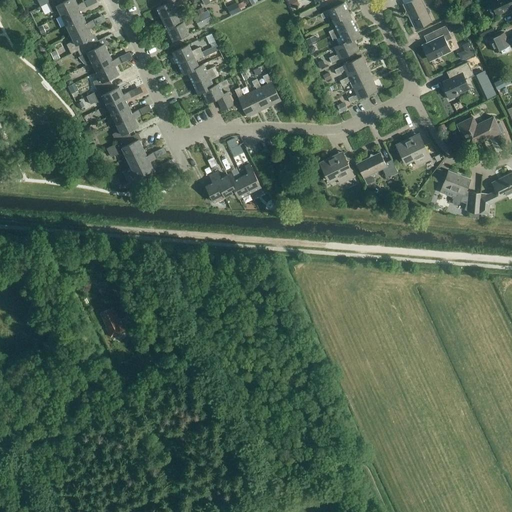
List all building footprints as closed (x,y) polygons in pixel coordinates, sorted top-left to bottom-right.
[(66,0),(63,2),(62,0),(53,0),(47,3),(51,12),(59,11),(61,15),(78,7),(77,5),(75,0),(66,0)] [(173,0),(163,5),(157,8),(162,19),(178,11),(175,5),(173,0)] [(299,5),(296,0),(288,0),(287,0),(291,9),(299,5)] [(412,0),(403,4),(415,29),(431,21),(421,0),(412,0)] [(493,8),(489,10),(492,17),(497,15),(511,8),(510,5),(511,4),(511,0),(491,0),(490,1),(493,8)] [(84,1),(77,5),(78,7),(61,15),(66,25),(83,17),(80,10),(86,7),(84,1)] [(236,2),(226,8),(230,16),(240,11),(236,2)] [(349,14),(344,2),(320,14),(322,19),(330,15),(333,21),(349,14)] [(193,17),(199,28),(212,21),(206,10),(193,17)] [(178,11),(162,19),(167,30),(191,18),(189,14),(181,18),(178,11)] [(349,14),(333,21),(336,28),(328,31),(331,36),(355,24),(349,14)] [(457,14),(444,20),(450,32),(463,26),(457,14)] [(83,17),(66,25),(71,34),(88,26),(89,29),(95,25),(93,20),(86,23),(83,17)] [(193,23),(191,18),(167,30),(172,41),(189,33),(185,26),(193,23)] [(355,24),(331,36),(333,40),(340,37),(343,43),(353,39),(360,35),(355,24)] [(477,30),(480,37),(494,31),(490,24),(477,30)] [(88,26),(71,34),(73,39),(67,44),(71,53),(78,50),(85,47),(83,41),(93,36),(89,29),(88,26)] [(435,39),(423,45),(430,60),(449,51),(444,42),(452,38),(445,26),(432,32),(435,39)] [(494,37),(489,40),(494,51),(500,49),(509,45),(509,44),(511,42),(511,37),(507,40),(504,32),(494,37)] [(306,40),(309,45),(316,42),(313,37),(306,40)] [(353,39),(343,43),(334,47),(337,54),(335,56),(334,55),(329,58),(331,62),(358,50),(353,39)] [(92,43),(85,47),(78,50),(80,56),(79,57),(86,65),(92,62),(109,54),(104,44),(94,49),(92,43)] [(178,63),(202,52),(199,47),(192,51),(188,44),(172,52),(178,63)] [(54,61),(60,58),(56,50),(50,53),(54,61)] [(202,52),(178,63),(183,74),(187,72),(199,66),(196,60),(204,56),(206,55),(204,50),(202,52)] [(112,60),(109,54),(92,62),(97,72),(114,64),(115,66),(121,63),(119,57),(112,60)] [(340,81),(367,68),(362,57),(335,70),(337,74),(343,72),(342,71),(345,70),(348,77),(340,80),(340,81)] [(321,60),(316,63),(319,69),(324,66),(321,60)] [(465,79),(474,75),(468,62),(446,72),(450,78),(442,82),(445,88),(444,88),(449,99),(470,90),(465,79)] [(114,64),(97,72),(99,76),(93,82),(98,91),(106,86),(111,84),(109,78),(119,73),(115,66),(114,64)] [(203,64),(199,66),(187,72),(192,83),(216,71),(214,67),(207,70),(203,64)] [(367,68),(340,81),(342,85),(348,82),(350,80),(354,88),(372,79),(367,68)] [(219,76),(216,71),(192,83),(198,94),(202,92),(214,85),(211,79),(219,76)] [(329,72),(323,75),(325,81),(332,78),(329,72)] [(257,79),(256,79),(270,106),(280,101),(267,74),(263,76),(265,82),(266,81),(267,84),(261,87),(257,79)] [(511,83),(511,74),(500,80),(503,87),(511,83)] [(257,89),(250,93),(259,111),(270,106),(256,79),(252,81),(255,87),(256,87),(257,89)] [(372,79),(354,88),(357,94),(354,96),(354,95),(348,98),(350,103),(377,90),(372,79)] [(226,80),(214,85),(202,92),(207,102),(216,98),(222,110),(233,104),(228,92),(224,94),(221,88),(228,84),(226,80)] [(106,86),(98,91),(93,93),(97,102),(105,100),(107,105),(124,97),(123,94),(119,87),(109,92),(106,86)] [(259,111),(250,93),(243,96),(241,94),(242,93),(239,87),(235,90),(248,117),(259,111)] [(129,91),(123,94),(124,97),(107,105),(112,114),(129,106),(126,100),(132,97),(129,91)] [(85,106),(94,102),(90,94),(81,97),(85,106)] [(347,109),(344,102),(336,105),(340,112),(347,109)] [(132,113),(129,106),(112,114),(117,124),(133,116),(134,118),(135,118),(141,115),(138,109),(132,113)] [(133,116),(117,124),(119,129),(113,134),(117,143),(126,139),(131,136),(128,131),(138,126),(135,118),(134,118),(133,116)] [(473,117),(457,124),(468,148),(501,132),(493,117),(476,125),(473,117)] [(431,158),(419,134),(396,145),(405,163),(414,159),(417,165),(431,158)] [(234,138),(226,142),(229,149),(237,145),(234,138)] [(126,139),(117,143),(107,148),(111,156),(125,153),(127,157),(144,149),(139,139),(129,144),(126,139)] [(144,149),(127,157),(132,167),(148,159),(149,161),(150,161),(156,158),(153,152),(147,155),(144,149)] [(354,177),(342,152),(320,163),(329,181),(337,177),(340,184),(354,177)] [(380,153),(357,164),(367,185),(374,181),(375,179),(373,176),(374,172),(382,168),(387,177),(398,172),(391,160),(385,163),(380,153)] [(148,159),(132,167),(134,172),(127,177),(132,186),(156,174),(150,161),(149,161),(148,159)] [(248,173),(242,176),(250,192),(261,187),(249,164),(244,166),(248,173)] [(218,171),(213,173),(225,196),(235,191),(231,182),(235,179),(232,173),(221,178),(218,171)] [(470,180),(448,171),(447,171),(439,192),(452,197),(452,198),(453,198),(452,201),(453,204),(456,206),(459,204),(460,201),(467,204),(465,209),(470,211),(470,217),(479,218),(479,217),(481,193),(471,193),(466,190),(470,180)] [(225,196),(213,173),(209,176),(212,182),(206,186),(214,202),(225,196)] [(481,193),(479,217),(480,213),(488,213),(489,204),(507,195),(511,192),(511,173),(492,183),(496,190),(481,197),(481,193)] [(242,176),(235,179),(231,182),(235,191),(239,198),(250,192),(242,176)] [(110,337),(125,330),(120,319),(118,320),(112,307),(100,313),(107,326),(105,326),(110,337)] [(126,359),(118,362),(121,368),(128,364),(126,359)]
